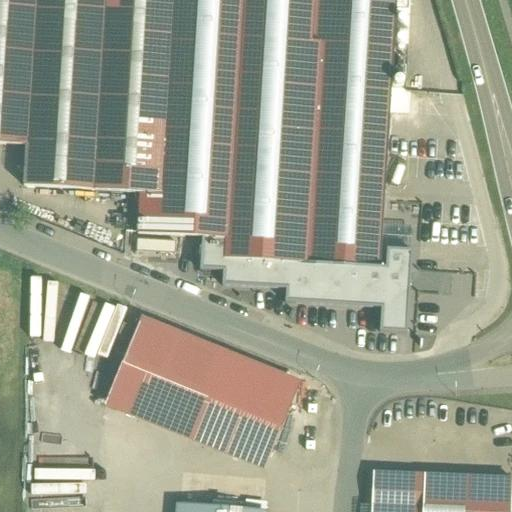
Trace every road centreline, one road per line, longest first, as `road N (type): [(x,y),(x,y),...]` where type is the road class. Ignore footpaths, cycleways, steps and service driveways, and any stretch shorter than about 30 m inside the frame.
road 1 (residential): [(0,235),(217,329),(358,367)]
road 2 (secondary): [(464,0),(511,172)]
road 3 (residential): [(358,367),(409,377),(511,359)]
road 4 (residential): [(342,511),(358,367)]
